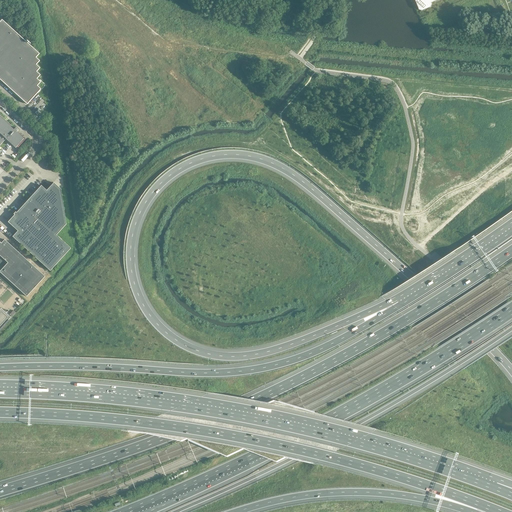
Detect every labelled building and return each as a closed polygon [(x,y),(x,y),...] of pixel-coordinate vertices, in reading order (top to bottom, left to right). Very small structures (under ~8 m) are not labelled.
[(414,0),(418,10),(421,11),(431,8),(432,5),(431,3),(439,0),(414,0)] [(39,54),(17,34),(2,20),(0,22),(0,79),(28,105),(41,90),(38,86),(41,82),(37,79),(41,76),(37,72),(40,68),(36,65),(40,61),(36,58),(39,54)] [(0,145),(6,139),(16,148),(17,146),(18,147),(26,139),(18,131),(18,130),(18,129),(17,128),(16,128),(14,130),(10,126),(10,124),(0,114),(0,145)] [(56,236),(66,225),(60,190),(54,183),(47,191),(41,186),(8,223),(18,232),(13,237),(50,272),(71,249),(56,236)] [(0,242),(0,272),(0,273),(27,297),(45,277),(5,241),(1,244),(0,242)] [(0,329),(11,318),(7,314),(1,309),(0,309),(0,329)]
